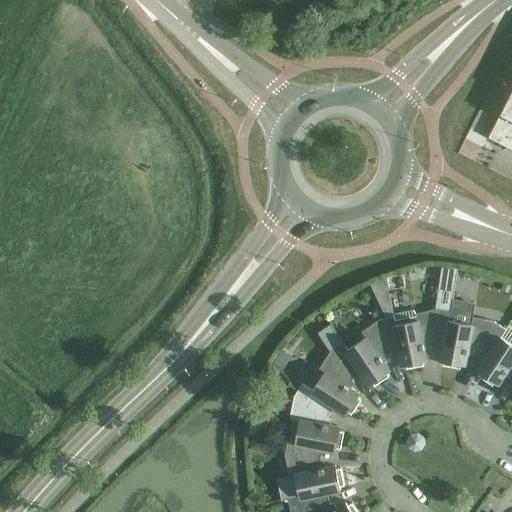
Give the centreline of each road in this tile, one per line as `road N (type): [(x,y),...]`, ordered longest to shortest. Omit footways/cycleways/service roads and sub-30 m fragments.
road 1 (secondary): [(137,399),(194,351),(289,242),(326,221)]
road 2 (secondary): [(284,191),(137,399)]
road 3 (residential): [(511,462),(465,415),(436,404),(408,409),(381,448),(381,470),(388,492),(414,511)]
road 4 (secondary): [(399,137),(416,97),(500,0)]
road 5 (secondary): [(495,0),(456,19),(382,89),(359,98)]
road 6 (secondary): [(137,399),(25,511)]
road 7 (unclassified): [(187,29),(277,142)]
road 8 (unclassified): [(308,102),(187,29)]
road 9 (tertiary): [(376,211),(421,211),(511,242)]
road 10 (tertiary): [(511,226),(431,190),(403,163)]
